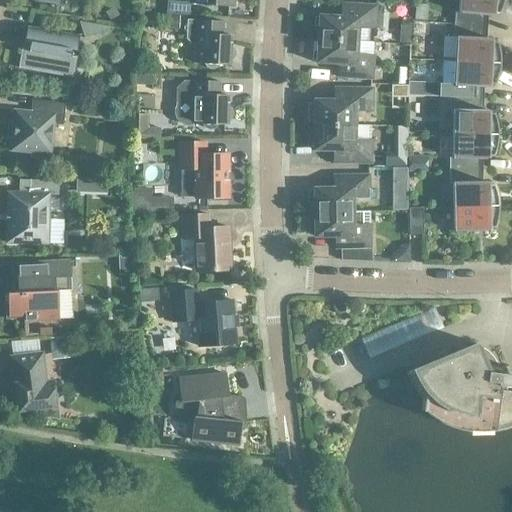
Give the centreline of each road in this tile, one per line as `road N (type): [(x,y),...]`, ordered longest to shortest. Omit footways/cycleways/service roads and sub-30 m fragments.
road 1 (residential): [(279,0),(272,280)]
road 2 (residential): [(272,280),(511,282)]
road 3 (residential): [(272,280),(283,412)]
